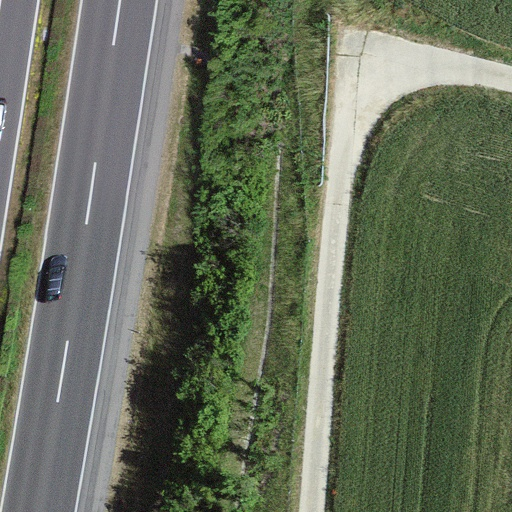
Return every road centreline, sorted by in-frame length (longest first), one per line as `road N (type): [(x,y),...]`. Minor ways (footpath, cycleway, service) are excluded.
road 1 (track): [(310,511),(341,186),(359,116),(380,92),(439,68),(511,83)]
road 2 (motorway): [(38,511),(119,0)]
